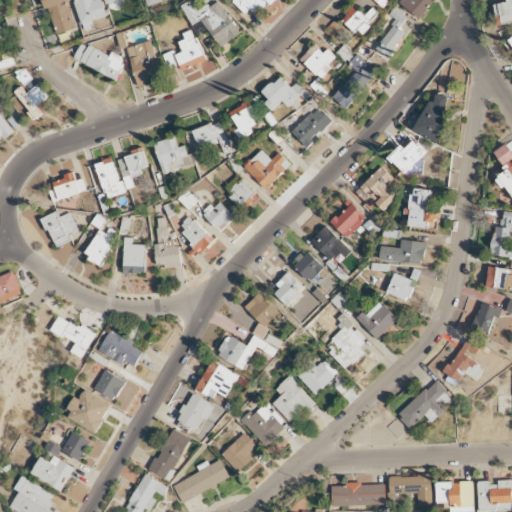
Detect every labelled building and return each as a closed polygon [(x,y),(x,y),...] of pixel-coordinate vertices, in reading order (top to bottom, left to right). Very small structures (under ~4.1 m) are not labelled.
[(70,0),(69,0),(45,0),(56,34),(76,28),(67,1),(70,0)] [(74,0),(84,30),(94,27),(92,21),(107,16),(102,0),(74,0)] [(106,0),(109,11),(127,6),(125,0),(106,0)] [(240,33),(217,0),(215,0),(199,12),(190,0),(189,0),(180,7),(193,25),(202,19),(221,47),(240,33)] [(231,0),(245,14),(250,9),(257,15),(272,0),(231,0)] [(403,0),(400,5),(421,19),(434,0),(403,0)] [(499,22),(511,19),(511,0),(507,0),(495,3),(499,22)] [(373,7),(365,15),(355,5),(342,18),(358,35),(379,14),(373,7)] [(389,15),(397,20),(375,49),(388,59),(407,33),(400,28),(407,17),(394,7),(389,15)] [(205,57),(193,29),(183,34),(185,39),(178,42),(183,52),(175,55),(173,50),(163,54),(170,72),(205,57)] [(128,47),(137,84),(161,79),(152,41),(128,47)] [(109,56),(83,42),(74,59),(117,81),(124,66),(119,64),(123,57),(112,52),(109,56)] [(328,49),(323,53),(315,44),(300,58),(321,79),(332,68),(328,64),(335,57),(328,49)] [(345,109),(378,73),(357,54),(349,63),(357,70),(332,97),(345,109)] [(15,75),(30,91),(38,83),(23,67),(15,75)] [(283,101),(290,109),(307,92),(297,82),(291,87),(280,76),(263,92),(269,99),(265,103),(272,111),(283,101)] [(37,106),(48,97),(39,84),(27,93),(21,86),(14,92),(35,120),(43,114),(37,106)] [(414,130),(433,140),(453,101),(435,92),(414,130)] [(260,120),(249,101),(229,112),(239,129),(236,131),(241,140),(254,133),(250,125),(260,120)] [(333,122),(318,106),(291,130),(306,147),(333,122)] [(0,141),(13,130),(0,114),(0,141)] [(224,153),(231,151),(222,121),(193,130),(198,146),(208,143),(209,147),(221,143),(224,153)] [(154,143),(164,174),(181,168),(195,163),(191,153),(188,154),(185,145),(178,147),(175,136),(154,143)] [(401,145),(388,157),(405,174),(427,152),(414,140),(405,149),(401,145)] [(493,152),(506,171),(497,177),(511,198),(511,153),(506,144),(493,152)] [(126,189),(135,187),(132,178),(142,175),(141,169),(148,166),(142,147),(131,150),(133,155),(117,159),(126,189)] [(279,152),(272,159),(262,149),(244,168),(266,190),(292,164),(279,152)] [(96,163),(105,198),(123,194),(114,158),(96,163)] [(383,211),(398,195),(388,185),(395,179),(382,166),(357,191),(366,200),(373,192),(379,198),(375,202),(383,211)] [(83,179),(76,180),(74,172),(63,174),(64,179),(53,182),(55,190),(50,191),(52,200),(86,193),(83,179)] [(408,225),(436,227),(437,210),(429,209),(431,190),(412,188),(408,225)] [(213,208),(211,206),(203,213),(220,231),(235,217),(221,202),(213,208)] [(331,221),(346,238),(367,218),(351,202),(331,221)] [(42,218),(56,247),(71,240),(69,234),(78,230),(70,212),(60,217),(57,211),(42,218)] [(202,253),(215,241),(190,215),(178,227),(202,253)] [(510,257),(511,245),(511,216),(502,216),(500,226),(495,226),(491,255),(510,257)] [(351,251),(326,225),(312,240),(337,265),(351,251)] [(99,226),(84,257),(101,266),(116,235),(99,226)] [(157,268),(181,265),(177,239),(169,240),(168,227),(156,228),(158,243),(154,244),(157,268)] [(146,245),(132,244),(132,238),(125,238),(123,273),(145,274),(146,245)] [(400,248),(381,246),(380,260),(424,264),(426,242),(401,240),(400,248)] [(324,267),(307,250),(293,265),(310,282),(324,267)] [(511,268),(488,268),(487,288),(511,288),(511,268)] [(0,303),(22,295),(14,272),(0,277),(0,303)] [(272,291),(287,306),(305,288),(289,273),(272,291)] [(387,293),(408,301),(416,281),(394,273),(387,293)] [(265,327),(278,312),(258,293),(245,308),(265,327)] [(397,319),(379,300),(359,320),(377,339),(397,319)] [(494,316),(500,318),(502,308),(480,302),(474,329),(490,333),(494,316)] [(83,358),(96,334),(60,314),(51,329),(76,343),(72,351),(83,358)] [(365,353),(359,347),(367,340),(352,325),(353,324),(346,318),(340,324),(343,329),(325,346),(347,370),(365,353)] [(257,325),(253,333),(274,345),(279,337),(257,325)] [(100,350),(134,369),(144,351),(134,346),(137,341),(112,327),(100,350)] [(245,370),(256,347),(274,356),(278,348),(253,336),(248,345),(228,335),(217,356),(245,370)] [(477,381),(486,366),(473,359),(480,348),(465,339),(445,374),(459,382),(464,373),(477,381)] [(315,395),(338,373),(325,359),(317,367),(309,358),(294,372),(315,395)] [(240,375),(213,360),(196,389),(214,399),(218,392),(228,397),(240,375)] [(95,388),(115,400),(126,382),(106,370),(95,388)] [(291,423),(314,401),(289,376),(276,389),(282,395),(273,403),(291,423)] [(398,415),(411,428),(425,415),(432,422),(447,408),(443,403),(451,396),(435,380),(398,415)] [(97,432),(111,403),(83,390),(79,398),(74,396),(68,408),(72,410),(68,419),(97,432)] [(199,431),(214,404),(193,393),(178,420),(199,431)] [(286,427),(264,404),(254,414),(251,410),(241,419),(266,446),(286,427)] [(152,472),(170,480),(189,436),(170,429),(152,472)] [(63,452),(82,460),(90,440),(72,432),(63,452)] [(222,454),(238,472),(253,458),(250,455),(258,447),(244,433),(222,454)] [(51,462),(41,456),(32,474),(63,490),(75,467),(54,456),(51,462)] [(183,503),(230,478),(220,458),(199,469),(200,472),(174,485),(183,503)] [(143,511),(145,508),(149,510),(158,493),(164,496),(169,486),(145,474),(125,511),(143,511)] [(11,507),(19,511),(47,511),(57,496),(23,475),(15,488),(20,491),(11,507)] [(431,475),(389,476),(390,494),(417,493),(417,506),(432,506),(431,475)] [(478,483),(478,511),(511,510),(511,479),(498,480),(498,482),(478,483)] [(435,482),(436,502),(450,502),(450,511),(462,511),(474,511),(473,481),(435,482)] [(332,486),(332,506),(386,504),(385,483),(346,484),(346,485),(332,486)]
